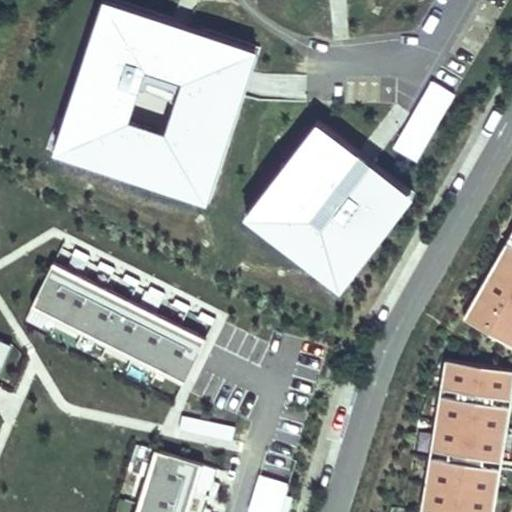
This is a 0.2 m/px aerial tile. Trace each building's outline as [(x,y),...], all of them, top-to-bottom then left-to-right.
[(101,0),(52,154),(210,205),(261,49),(109,0),(101,0)] [(457,95),(434,81),(394,148),(418,162),(457,95)] [(385,113),(362,151),(377,160),(400,122),(385,113)] [(417,195),(319,119),(243,215),(342,292),(417,195)] [(511,232),(464,317),(511,343),(511,232)] [(210,337),(56,261),(32,309),(186,386),(210,337)] [(496,511),(511,415),(511,369),(445,359),(420,511),(496,511)] [(183,417),(181,433),(198,435),(200,419),(183,417)] [(192,511),(207,464),(157,449),(137,511),(192,511)] [(254,511),(284,511),(293,483),(259,474),(249,510),(254,511)]
